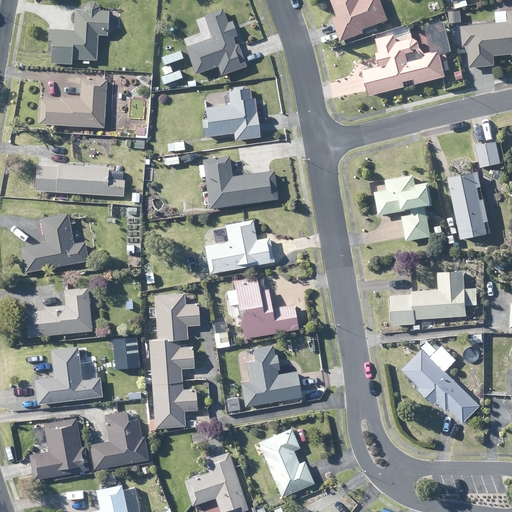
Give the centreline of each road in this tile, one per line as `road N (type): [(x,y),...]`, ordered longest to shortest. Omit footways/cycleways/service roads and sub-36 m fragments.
road 1 (residential): [(361,406),(323,142)]
road 2 (residential): [(511,98),(323,142)]
road 3 (residential): [(361,406),(386,448),(407,462),(511,470)]
road 4 (residential): [(482,511),(398,494),(365,457),(355,425)]
road 5 (residential): [(323,142),(286,0)]
